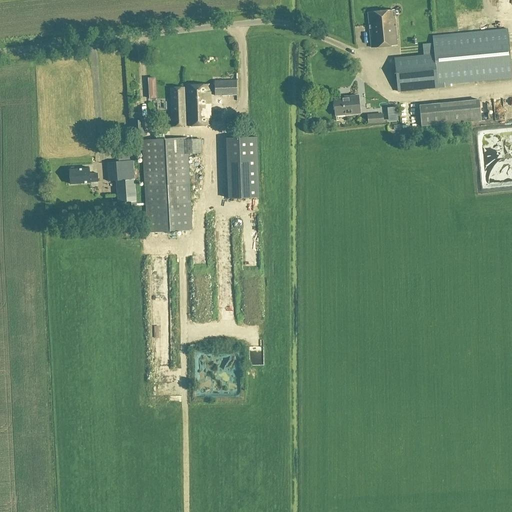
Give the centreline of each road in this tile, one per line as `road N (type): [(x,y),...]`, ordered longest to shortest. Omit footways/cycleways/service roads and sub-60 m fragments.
road 1 (residential): [(0,53),(265,22),(290,26)]
road 2 (track): [(184,258),(187,511)]
